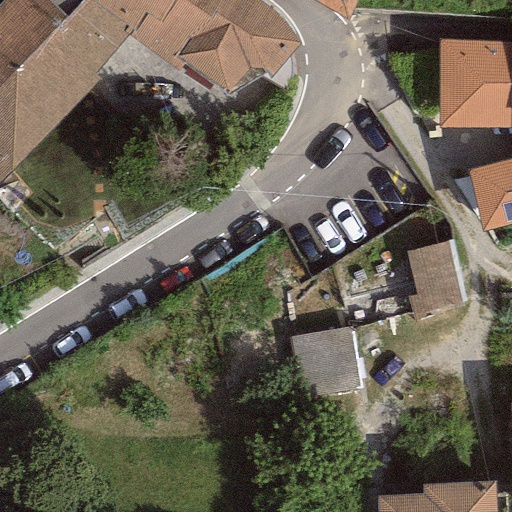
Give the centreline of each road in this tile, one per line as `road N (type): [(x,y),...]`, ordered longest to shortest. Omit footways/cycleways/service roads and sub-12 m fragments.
road 1 (unclassified): [(0,331),(217,214),(315,128),(331,61)]
road 2 (residential): [(331,61),(511,53)]
